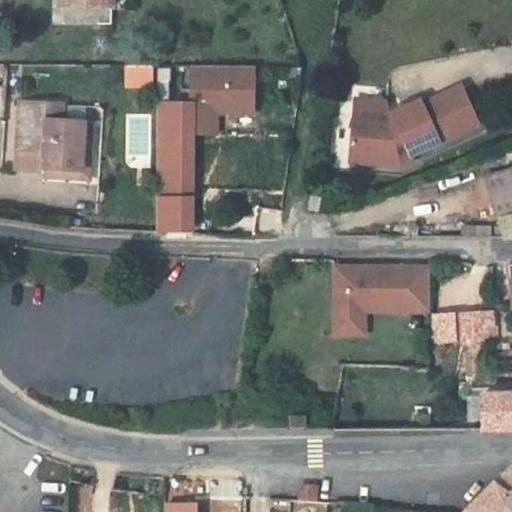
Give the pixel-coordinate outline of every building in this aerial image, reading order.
[(49,0),(49,11),(103,14),(103,0),(49,0)] [(122,89),(151,88),(150,64),(121,66),(122,89)] [(185,65),(185,136),(217,136),(217,115),(253,115),(253,66),(185,65)] [(269,89),(281,90),(283,76),(271,75),(269,89)] [(340,123),(336,162),(386,168),(399,163),(397,158),(427,145),(409,103),(378,116),(382,126),(377,128),(340,123)] [(78,129),(56,127),(49,127),(51,109),(8,106),(3,156),(22,158),(29,151),(34,156),(32,173),(73,177),(78,129)] [(57,110),(51,109),(49,127),(56,127),(57,110)] [(341,115),(340,123),(377,128),(382,126),(379,119),(341,115)] [(31,182),(80,186),(85,130),(78,129),(73,177),(32,173),(31,182)] [(3,156),(2,170),(32,173),(34,156),(29,151),(22,158),(3,156)] [(511,205),(511,160),(459,178),(465,223),(511,205)] [(293,205),(304,208),(307,193),(296,191),(293,205)] [(511,205),(465,223),(468,240),(511,238),(511,205)] [(511,274),(489,276),(492,318),(492,321),(511,321),(511,274)] [(408,276),(314,275),(313,332),(343,332),(343,319),(408,319),(408,276)] [(430,343),(455,342),(454,312),(429,313),(430,343)] [(492,321),(492,318),(478,319),(478,360),(489,360),(490,355),(495,355),(492,321)] [(343,332),(313,332),(313,343),(343,343),(343,332)] [(511,372),(511,342),(501,344),(501,374),(511,372)] [(511,399),(507,399),(507,404),(461,404),(460,439),(511,439),(511,399)] [(266,435),(281,435),(281,425),(266,425),(266,435)] [(495,511),(511,511),(511,489),(508,492),(494,481),(477,495),(495,511)] [(495,511),(477,495),(456,511),(495,511)] [(285,496),(285,509),(302,510),(302,497),(285,496)]
